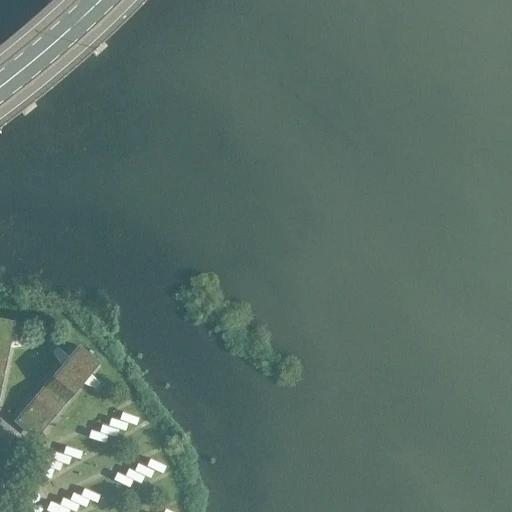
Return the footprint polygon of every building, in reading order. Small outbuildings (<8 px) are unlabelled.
[(0,393),(18,302),(0,298),(0,393)] [(39,425),(104,343),(81,325),(16,406),(39,425)] [(140,416),(122,410),(120,419),(111,416),(109,425),(102,422),(99,430),(91,428),(89,437),(104,441),(107,433),(116,436),(119,428),(125,430),(128,422),(137,425),(140,416)] [(84,448),(68,443),(65,451),(57,448),(54,457),(48,455),(46,463),(36,460),(33,467),(52,474),(55,466),(62,468),(64,461),(70,463),(73,454),(81,456),(84,448)] [(168,463),(153,456),(149,465),(141,461),(137,468),(131,466),(128,474),(119,469),(115,478),(132,485),(135,478),(143,482),(147,474),(152,476),(156,467),(165,471),(168,463)] [(103,494),(88,486),(84,494),(77,490),(73,498),(66,495),(63,502),(55,499),(51,507),(61,511),(69,511),(72,507),(79,510),(82,504),(88,506),(92,498),(99,502),(103,494)]
